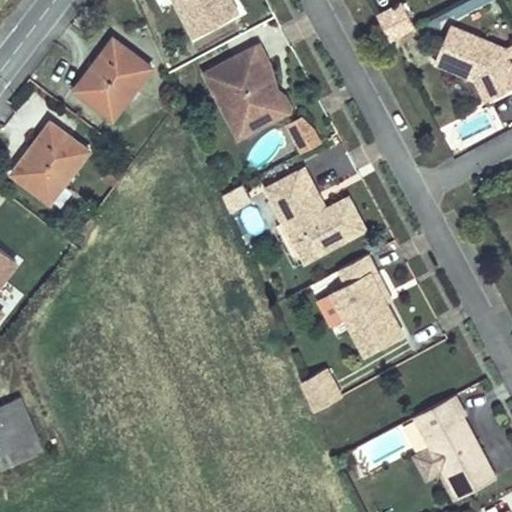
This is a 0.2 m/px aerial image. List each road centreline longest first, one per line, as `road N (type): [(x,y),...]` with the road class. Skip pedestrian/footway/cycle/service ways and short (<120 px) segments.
road 1 (residential): [(312,0),(415,194)]
road 2 (residential): [(415,194),(511,374)]
